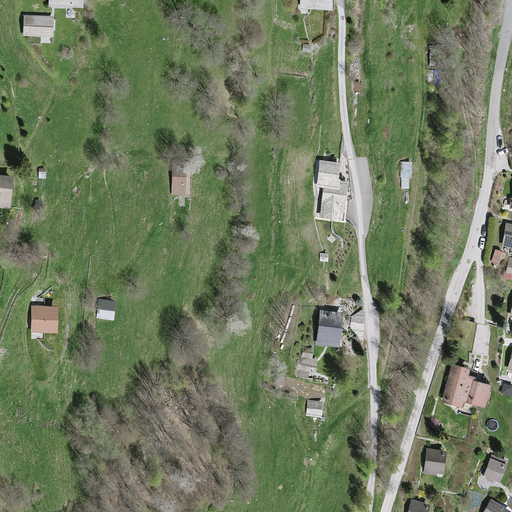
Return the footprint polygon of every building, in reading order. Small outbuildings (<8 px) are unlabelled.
[(53,18),(26,17),(25,35),(52,36),(53,18)] [(412,178),(411,159),(402,159),(403,178),(412,178)] [(186,162),(174,162),(173,194),(184,194),(186,162)] [(340,164),(321,162),(318,186),(325,186),(322,216),(342,218),(347,183),(338,182),(340,164)] [(12,177),(0,175),(0,205),(9,206),(12,177)] [(116,301),(99,299),(96,319),(114,320),(116,301)] [(56,307),(34,306),(33,330),(55,331),(56,307)] [(343,314),(322,312),(318,344),(340,346),(343,314)] [(489,385),(474,381),(475,378),(469,376),(470,370),(454,365),(444,401),(462,405),(464,399),(469,400),(484,404),(489,385)] [(322,402),(309,401),(308,415),(320,416),(322,402)] [(447,451),(427,448),(424,471),(444,474),(447,451)] [(505,464),(491,459),(485,475),(499,480),(505,464)] [(419,511),(422,504),(405,499),(401,511),(419,511)] [(502,511),(505,509),(492,501),(485,511),(502,511)]
